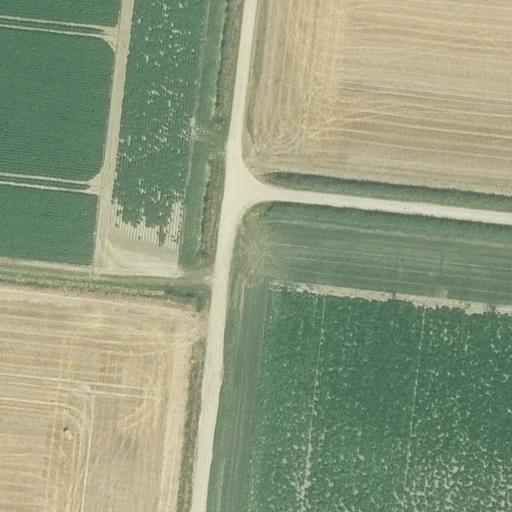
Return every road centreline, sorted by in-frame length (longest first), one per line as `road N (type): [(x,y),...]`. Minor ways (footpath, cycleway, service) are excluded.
road 1 (track): [(248,0),(194,511)]
road 2 (unclassified): [(511,214),(267,187),(229,174)]
